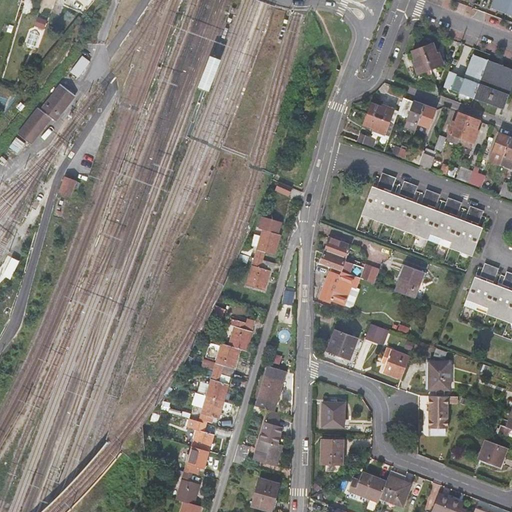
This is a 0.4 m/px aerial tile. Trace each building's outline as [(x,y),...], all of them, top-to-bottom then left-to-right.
[(511,16),(511,6),(494,0),(493,0),(491,9),(511,16)] [(434,44),(423,48),(431,69),(443,65),(439,53),(437,54),(434,44)] [(419,74),(431,69),(423,48),(413,52),(417,62),(415,63),(419,74)] [(447,62),(452,64),(457,53),(451,51),(447,62)] [(511,69),(472,54),(469,62),(511,78),(511,69)] [(220,59),(209,56),(198,88),(203,90),(208,93),(220,59)] [(71,73),(79,78),(90,63),(82,58),(71,73)] [(503,107),(511,85),(511,78),(469,62),(463,78),(449,72),(444,86),(459,93),(460,91),(503,107)] [(440,75),(437,82),(443,85),(446,77),(440,75)] [(430,92),(432,83),(419,79),(416,87),(430,92)] [(430,92),(440,96),(435,81),(433,81),(434,84),(432,83),(430,92)] [(76,96),(61,85),(41,111),(54,121),(56,122),(76,96)] [(391,86),(388,93),(401,98),(404,91),(391,86)] [(373,103),(369,114),(389,122),(395,124),(399,114),(408,118),(408,120),(419,124),(425,106),(420,104),(416,102),(405,98),(400,111),(383,105),(382,107),(373,103)] [(428,128),(436,110),(431,108),(425,106),(419,124),(428,128)] [(34,148),(54,121),(41,111),(39,109),(18,135),(34,148)] [(460,143),(462,138),(469,117),(460,113),(455,122),(454,122),(449,133),(451,134),(449,139),(460,143)] [(385,133),(389,122),(369,114),(365,124),(374,127),(373,129),(385,133)] [(476,130),(480,121),(469,117),(462,138),(473,142),(478,132),(476,130)] [(360,134),(357,141),(368,145),(370,138),(360,134)] [(438,135),(433,148),(439,150),(444,137),(438,135)] [(504,156),(510,139),(505,137),(501,135),(490,161),(500,165),(504,156)] [(17,138),(12,144),(21,151),(26,144),(17,138)] [(510,169),(511,165),(511,139),(510,139),(504,156),(500,165),(510,169)] [(387,142),(381,140),(379,147),(384,149),(387,142)] [(401,148),(398,154),(404,156),(407,150),(401,148)] [(415,163),(419,154),(419,151),(412,148),(407,160),(415,163)] [(419,154),(420,154),(429,157),(431,152),(421,148),(419,151),(419,154)] [(429,157),(420,154),(416,164),(425,167),(429,157)] [(470,184),(474,174),(461,169),(457,179),(470,184)] [(390,191),(393,183),(394,178),(391,177),(384,174),(381,173),(377,185),(383,188),(390,191)] [(474,173),(474,174),(470,184),(481,188),(485,177),(474,173)] [(66,177),(59,194),(72,199),(76,189),(79,190),(82,184),(66,177)] [(411,199),(414,191),(416,187),(413,186),(407,183),(403,182),(398,194),(405,197),(411,199)] [(495,183),(492,190),(497,192),(500,185),(495,183)] [(511,186),(504,183),(499,195),(511,199),(511,198),(511,186)] [(290,198),(293,189),(279,184),(276,193),(290,198)] [(371,186),(360,215),(427,240),(428,236),(449,244),(448,248),(470,257),(481,228),(471,224),(464,222),(455,218),(448,216),(441,213),(410,202),(404,199),(397,197),(388,193),(382,191),(376,188),(371,186)] [(434,208),(436,200),(438,195),(436,194),(428,191),(426,190),(421,202),(434,208)] [(281,208),(284,198),(271,193),(267,203),(281,208)] [(456,215),(459,208),(460,203),(458,202),(450,199),(447,198),(442,210),(449,213),(456,215)] [(478,224),(481,217),(482,211),(480,210),(473,208),(469,207),(465,219),(472,221),(478,224)] [(263,233),(255,261),(264,263),(267,255),(273,257),(279,237),(277,237),(280,225),(262,219),(259,231),(263,233)] [(330,237),(325,252),(345,260),(351,245),(344,242),(345,240),(336,236),(335,239),(330,237)] [(325,252),(321,263),(332,268),(348,274),(357,277),(360,278),(367,281),(371,270),(364,267),(358,265),(345,260),(325,252)] [(262,269),(264,263),(255,261),(247,287),(263,293),(269,272),(262,269)] [(269,272),(277,274),(280,267),(264,263),(262,269),(269,272)] [(366,263),(364,267),(371,270),(367,281),(374,283),(379,269),(366,263)] [(492,280),(496,272),(497,268),(494,267),(488,264),(485,263),(480,275),(492,280)] [(405,265),(394,291),(413,298),(423,272),(405,265)] [(330,271),(325,282),(323,281),(320,287),(323,288),(319,297),(330,301),(331,299),(346,305),(353,286),(357,288),(360,278),(357,277),(348,274),(332,268),(331,271),(330,271)] [(511,287),(511,273),(510,273),(507,271),(502,284),(509,286),(511,287)] [(511,290),(508,289),(474,276),(464,304),(511,321),(511,290)] [(213,319),(218,309),(214,307),(209,317),(213,319)] [(226,311),(218,309),(213,319),(220,323),(226,311)] [(246,354),(251,336),(244,334),(247,325),(236,322),(235,328),(229,350),(238,352),(246,354)] [(372,322),(367,336),(381,342),(386,328),(372,322)] [(251,336),(254,325),(247,323),(247,325),(244,334),(251,336)] [(389,329),(386,328),(381,342),(384,343),(389,329)] [(337,329),(329,351),(352,360),(360,338),(337,329)] [(416,338),(413,346),(421,349),(424,342),(416,338)] [(232,372),(238,352),(229,350),(221,347),(213,376),(220,378),(222,369),(232,372)] [(382,371),(401,378),(409,356),(386,347),(383,356),(387,358),(382,371)] [(429,362),(428,389),(448,390),(449,363),(429,362)] [(232,372),(222,369),(220,378),(231,381),(232,381),(235,373),(232,372)] [(274,369),(273,375),(280,377),(282,371),(274,369)] [(283,378),(280,377),(273,375),(266,374),(258,404),(269,407),(270,401),(276,403),(283,378)] [(224,404),(229,388),(231,381),(220,378),(213,376),(209,388),(200,385),(197,394),(206,397),(206,398),(224,404)] [(446,427),(447,395),(428,395),(427,427),(428,427),(427,435),(446,435),(446,427)] [(206,398),(199,423),(209,426),(211,418),(220,420),(224,404),(206,398)] [(279,402),(277,410),(284,412),(286,404),(279,402)] [(322,402),(321,425),(343,426),(344,402),(322,402)] [(511,437),(511,411),(505,426),(501,424),(498,432),(511,437)] [(222,421),(220,420),(211,418),(209,426),(219,429),(222,421)] [(262,418),(252,454),(277,462),(282,442),(277,441),(282,423),(262,418)] [(206,435),(209,426),(199,423),(191,451),(209,456),(215,437),(206,435)] [(217,438),(219,429),(209,426),(206,435),(215,437),(217,438)] [(499,463),(505,446),(484,437),(477,455),(499,463)] [(322,438),(321,463),(343,464),(344,439),(322,438)] [(251,448),(239,444),(235,460),(246,463),(251,448)] [(196,468),(205,471),(209,456),(191,451),(184,475),(193,477),(196,468)] [(404,476),(390,471),(386,481),(380,497),(401,506),(410,484),(403,481),(404,476)] [(347,490),(378,502),(380,497),(386,481),(363,472),(358,483),(352,481),(347,490)] [(191,486),(193,477),(184,475),(177,501),(185,503),(195,506),(200,489),(191,486)] [(274,481),(257,476),(250,501),(268,506),(274,481)] [(200,489),(202,480),(193,477),(191,486),(200,489)] [(436,511),(458,511),(460,508),(456,507),(458,502),(439,494),(433,511),(436,511)] [(198,511),(200,507),(195,506),(185,503),(182,511),(198,511)]
